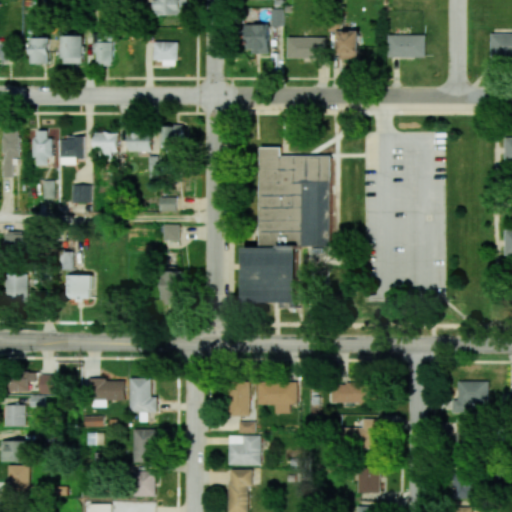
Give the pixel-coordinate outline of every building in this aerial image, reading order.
[(188,0),(154,0),(154,14),(188,15),(188,0)] [(271,25),(283,25),(284,8),(272,8),(271,25)] [(270,52),(270,24),(247,24),(248,52),(270,52)] [(360,30),(338,30),(339,60),(360,60),(360,30)] [(114,65),(113,31),(95,32),(96,66),(114,65)] [(511,33),(491,33),(491,57),(511,56),(511,33)] [(426,34),(389,35),(389,57),(427,57),(426,34)] [(64,35),(63,62),(84,63),(84,36),(64,35)] [(51,38),(32,37),(32,63),(51,63),(51,38)] [(326,37),(288,37),(288,58),(306,58),(326,58),(326,37)] [(179,41),(155,41),(155,60),(164,60),(164,65),(178,65),(179,41)] [(12,60),(12,43),(1,43),(2,60),(12,60)] [(162,150),(183,151),(184,125),(163,125),(162,150)] [(13,157),(21,157),(20,130),(3,131),(5,176),(14,176),(13,157)] [(52,157),(51,130),(35,130),(36,165),(48,164),(48,157),(52,157)] [(153,151),(152,131),(129,132),(129,151),(153,151)] [(95,132),(95,154),(119,154),(119,132),(95,132)] [(84,137),(61,137),(61,164),(77,164),(76,158),(84,158),(84,137)] [(333,156),(283,156),(283,147),(262,147),(262,247),(245,247),(245,302),(281,302),(281,308),(299,308),(299,246),(333,246),(333,156)] [(44,198),(56,198),(56,179),(44,180),(44,198)] [(92,184),(73,184),(72,202),(91,203),(92,184)] [(176,211),(177,196),(162,196),(162,210),(176,211)] [(180,224),(165,224),(165,239),(180,240),(180,224)] [(6,231),(6,250),(29,251),(29,232),(6,231)] [(73,268),(74,252),(62,251),(61,268),(73,268)] [(183,270),(164,271),(165,299),(184,299),(183,270)] [(8,301),(29,301),(29,274),(8,274),(8,301)] [(94,274),(68,275),(68,298),(94,297),(94,274)] [(14,391),(29,391),(30,380),(32,380),(32,373),(14,373),(14,391)] [(57,392),(57,374),(40,375),(40,393),(57,392)] [(158,412),(157,396),(152,396),(152,377),(131,378),(131,412),(140,412),(141,420),(148,420),(148,412),(158,412)] [(125,378),(89,379),(90,399),(126,399),(125,378)] [(473,412),(473,404),(488,403),(488,380),(457,381),(458,399),(452,399),(452,413),(473,412)] [(259,404),(275,404),(276,413),(291,413),(291,400),(299,400),(298,381),(258,382),(259,404)] [(250,415),(251,383),(231,382),(230,415),(250,415)] [(332,401),(378,403),(378,384),(333,382),(332,401)] [(511,393),(503,394),(503,409),(511,408),(511,393)] [(26,405),(6,405),(6,426),(26,426),(26,405)] [(84,426),(103,426),(103,415),(85,415),(84,426)] [(373,447),(373,431),(380,431),(380,418),(363,418),(363,427),(343,428),(344,448),(373,447)] [(256,432),(256,420),(239,421),(239,432),(256,432)] [(471,422),(451,421),(450,449),(470,449),(471,422)] [(134,461),(154,461),(155,429),(134,429),(134,461)] [(262,464),(261,434),(229,435),(230,465),(262,464)] [(2,461),(33,461),(34,440),(2,439),(2,461)] [(9,490),(30,490),(30,464),(9,464),(9,490)] [(358,493),(380,492),(380,467),(358,467),(358,493)] [(249,511),(249,485),(253,485),(253,468),(230,469),(230,511),(249,511)] [(156,471),(136,470),(135,496),(156,496),(156,471)] [(474,497),(473,474),(453,474),(453,498),(474,497)] [(87,502),(87,511),(112,511),(113,502),(87,502)]
